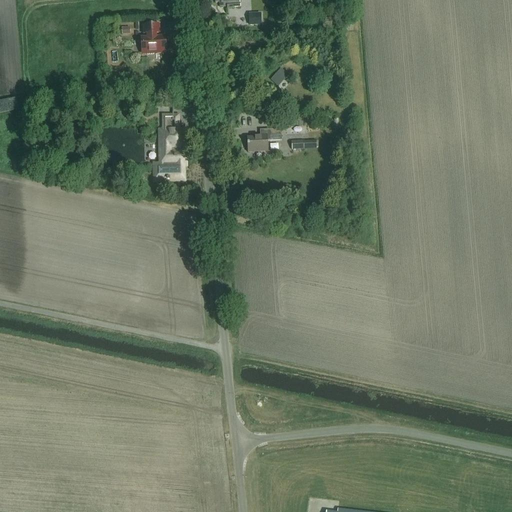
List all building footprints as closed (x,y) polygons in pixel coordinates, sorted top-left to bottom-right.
[(239,0),(214,0),(215,4),(219,3),(220,8),(227,8),(227,10),(233,10),(233,8),(240,8),(239,0)] [(261,25),(261,13),(249,14),(249,26),(261,25)] [(147,34),(147,37),(141,37),(141,52),(147,52),(147,54),(153,53),(153,52),(165,51),(164,36),(155,37),(155,33),(158,33),(157,24),(144,25),(144,34),(147,34)] [(16,97),(0,100),(0,113),(18,110),(16,97)] [(40,108),(41,133),(50,132),(49,108),(40,108)] [(184,130),(179,130),(178,116),(163,116),(163,130),(159,130),(160,151),(164,151),(164,167),(154,167),(155,182),(185,181),(184,167),(188,167),(187,150),(179,150),(179,142),(184,142),(184,130)] [(268,142),(282,141),(281,130),(260,130),(260,138),(248,138),(248,153),(268,152),(268,142)] [(304,150),(304,141),(291,142),(292,150),(304,150)]
